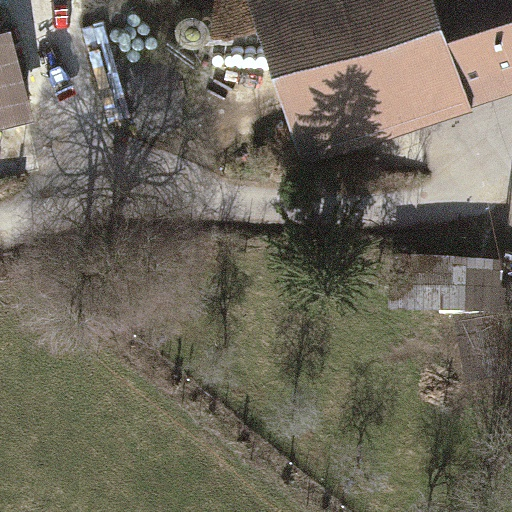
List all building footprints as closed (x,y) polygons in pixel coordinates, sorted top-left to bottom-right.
[(267,22),(308,152),(511,88),(511,0),(215,0),(226,35),(267,22)] [(194,39),(200,40),(205,39),(210,36),(213,32),(215,27),(216,22),(214,16),(211,12),(207,9),(201,7),(196,7),(191,9),(187,13),(184,17),(183,23),(183,28),(186,33),(189,37),(194,39)] [(0,117),(31,110),(10,24),(0,26),(0,117)] [(291,138),(255,148),(260,167),(296,157),(291,138)] [(381,152),(335,152),(335,172),(381,172),(381,152)] [(447,304),(448,252),(395,251),(394,304),(447,304)] [(509,269),(472,268),(471,305),(508,306),(509,269)] [(511,333),(510,324),(461,334),(470,377),(511,368),(511,333)]
